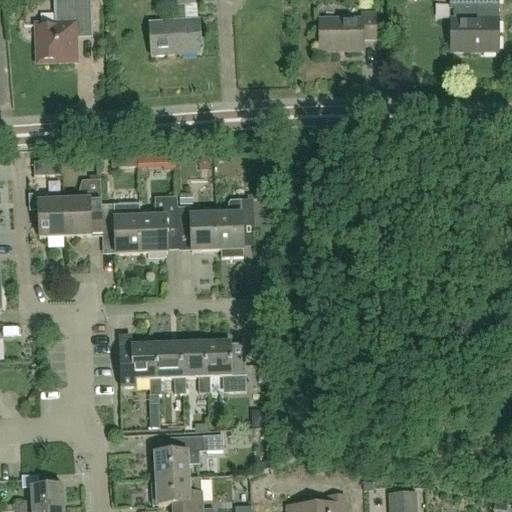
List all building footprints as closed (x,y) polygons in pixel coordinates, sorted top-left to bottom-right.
[(90,0),(78,0),(79,1),(59,2),(59,12),(55,12),(56,26),(36,27),(37,67),(77,65),(76,33),(92,33),(90,0)] [(213,0),(169,0),(170,8),(172,8),(173,24),(149,25),(151,59),(201,56),(199,22),(185,23),(184,7),(214,5),(213,0)] [(453,14),(453,22),(450,22),(450,55),(498,55),(498,0),(450,0),(450,10),(453,10),(453,14)] [(363,42),(376,42),(376,16),(361,16),(361,22),(319,22),(319,54),(363,54),(363,42)] [(62,164),(33,165),(34,179),(62,178),(62,164)] [(81,183),(75,204),(63,204),(64,240),(90,239),(102,238),(101,213),(101,208),(100,183),(85,183),(81,183)] [(48,196),(29,197),(30,213),(36,213),(37,241),(64,240),(63,204),(48,205),(48,196)] [(180,197),(180,208),(193,207),(192,196),(180,197)] [(284,198),(284,212),(294,212),(295,198),(284,198)] [(166,231),(177,230),(176,210),(176,200),(154,201),(155,220),(140,220),(139,220),(140,256),(148,256),(149,260),(166,259),(166,255),(167,255),(166,231)] [(229,217),(215,218),(216,253),(220,253),(220,261),(243,260),(241,226),(253,226),(252,202),(240,202),(231,203),(228,206),(229,217)] [(123,207),(101,208),(101,213),(102,238),(114,238),(115,257),(140,256),(139,220),(140,220),(140,207),(123,207)] [(189,209),(176,210),(177,230),(177,235),(189,235),(190,254),(216,253),(215,218),(189,219),(189,209)] [(239,336),(242,355),(252,354),(249,335),(239,336)] [(244,358),(230,359),(229,345),(204,346),(205,380),(208,380),(209,396),(209,380),(221,379),(222,395),(245,394),(244,358)] [(205,380),(204,346),(179,347),(181,381),(184,381),(197,380),(198,396),(209,396),(208,380),(205,380)] [(181,381),(179,347),(155,348),(157,382),(160,382),(173,381),(173,397),(185,397),(184,381),(181,381)] [(130,349),(117,350),(119,397),(135,396),(134,383),(148,383),(149,398),(150,416),(150,432),(160,431),(159,415),(159,398),(160,398),(160,382),(157,382),(155,348),(130,349)] [(222,439),(202,440),(169,442),(170,456),(153,457),(155,482),(188,481),(188,468),(199,467),(199,455),(203,455),(223,454),(222,439)] [(155,487),(150,488),(151,505),(151,509),(156,509),(172,508),(172,511),(214,511),(211,511),(202,511),(201,494),(201,480),(188,481),(155,482),(155,487)] [(14,511),(44,511),(63,511),(61,489),(30,490),(30,503),(14,504),(14,511)] [(389,506),(389,511),(416,511),(415,495),(388,496),(389,506)] [(287,511),(341,511),(341,501),(327,501),(328,509),(287,511)]
